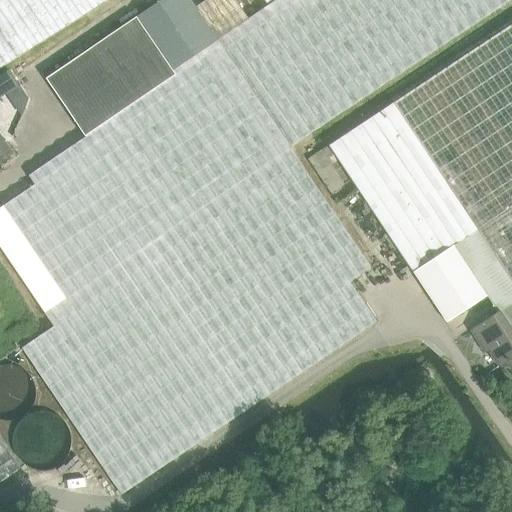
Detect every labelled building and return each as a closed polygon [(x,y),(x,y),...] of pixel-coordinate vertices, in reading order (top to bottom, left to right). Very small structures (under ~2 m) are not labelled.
[(0,0),(0,65),(0,66),(1,67),(86,13),(105,0),(263,0),(266,4),(271,0),(0,0)] [(276,0),(247,20),(175,70),(178,74),(86,137),(28,176),(34,187),(0,209),(0,248),(53,327),(20,348),(57,403),(120,495),(239,415),(373,324),(345,284),(368,269),(286,149),(340,114),(457,36),(511,0),(276,0)] [(47,79),(86,137),(178,74),(175,70),(247,20),(233,0),(207,0),(195,9),(188,0),(161,0),(137,17),(47,79)] [(511,22),(390,104),(509,280),(486,296),(497,314),(511,304),(511,22)] [(0,97),(18,86),(8,71),(0,75),(0,97)] [(446,322),(486,296),(509,280),(390,104),(326,146),(366,203),(419,282),(446,322)] [(0,162),(13,153),(0,133),(0,162)] [(511,304),(497,314),(471,330),(484,352),(488,349),(499,366),(504,363),(511,374),(511,373),(511,304)] [(15,420),(25,415),(32,407),(35,396),(35,386),(30,376),(22,369),(11,365),(1,366),(0,366),(0,418),(4,420),(15,420)] [(21,462),(31,467),(41,469),(52,467),(61,460),(67,451),(68,440),(66,429),(59,421),(50,415),(39,413),(28,416),(20,422),(14,432),(12,442),(15,453),(21,462)] [(0,475),(16,465),(0,441),(0,475)]
